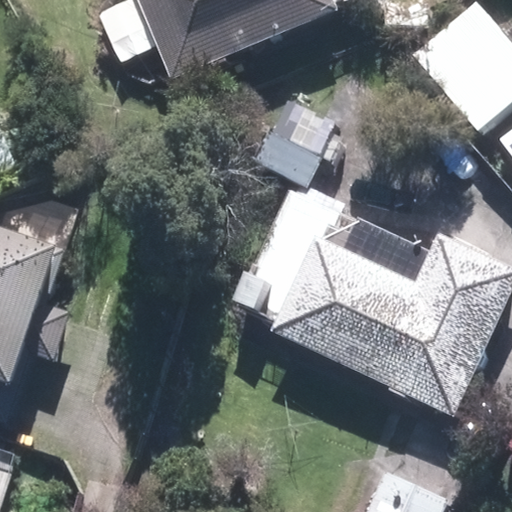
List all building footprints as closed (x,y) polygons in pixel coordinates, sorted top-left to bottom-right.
[(173,91),(336,24),(332,12),(360,0),(135,0),(137,3),(96,19),(118,70),(158,54),(173,91)] [(511,23),(509,19),(426,83),(477,149),(511,121),(511,23)] [(454,432),(511,304),(511,276),(437,243),(427,264),(355,233),(343,261),(313,248),(268,348),(454,432)] [(52,303),(66,262),(0,239),(0,429),(0,430),(15,388),(24,362),(54,372),(71,322),(41,311),(45,301),(52,303)] [(511,443),(503,452),(511,461),(511,443)] [(442,511),(446,504),(421,494),(384,478),(369,511),(442,511)]
